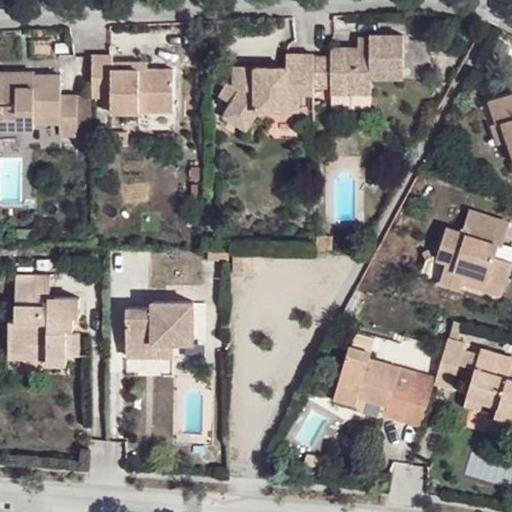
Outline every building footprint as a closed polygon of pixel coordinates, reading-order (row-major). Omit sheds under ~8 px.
[(317,55),(316,66),(405,59),(405,33),(371,34),(371,35),(371,44),(359,45),(345,46),(343,47),(343,49),(343,55),(317,55)] [(359,35),(359,45),(371,44),(371,35),(359,35)] [(107,54),(90,55),(90,98),(109,97),(110,112),(135,112),(172,111),(171,70),(146,70),(110,70),(110,60),(109,53),(107,54)] [(288,69),(316,66),(317,55),(289,56),(288,69)] [(145,59),(110,60),(110,70),(146,70),(145,59)] [(405,59),(316,66),(317,84),(332,85),(350,84),(350,93),(372,93),(373,74),(405,74),(405,59)] [(260,110),(301,109),(301,93),(316,93),(317,84),(316,66),(288,69),(273,70),(234,72),(234,87),(242,94),(226,117),(246,130),(260,110)] [(19,80),(19,71),(0,71),(0,104),(0,129),(34,128),(34,124),(59,122),(60,136),(76,136),(75,96),(61,96),(61,75),(36,75),(36,79),(19,80)] [(36,71),(19,71),(19,80),(36,79),(36,75),(36,71)] [(350,84),(332,85),(333,93),(350,93),(350,84)] [(511,93),(492,100),(498,121),(502,120),(509,140),(511,150),(511,93)] [(173,123),(172,111),(135,112),(135,124),(173,123)] [(502,120),(498,121),(490,123),(497,144),(509,140),(502,120)] [(505,243),(501,242),(507,221),(468,209),(462,231),(446,225),(436,257),(445,259),(438,281),(461,289),(463,281),(467,273),(508,286),(511,271),(511,259),(501,257),(505,243)] [(252,256),(232,257),(232,277),(252,277),(252,256)] [(467,273),(463,281),(505,294),(508,286),(467,273)] [(49,297),(48,275),(15,275),(14,321),(5,320),(5,356),(27,356),(27,345),(46,345),(46,356),(75,355),(75,334),(65,334),(58,334),(58,327),(63,327),(71,327),(72,317),(79,317),(80,298),(49,297)] [(126,307),(125,348),(153,349),(153,342),(174,343),(192,344),(194,303),(152,302),(151,307),(126,307)] [(466,343),(450,338),(437,381),(453,386),(460,362),(477,367),(469,391),(466,402),(482,407),(483,403),(499,407),(497,412),(511,416),(511,376),(511,371),(511,357),(483,348),(481,354),(465,349),(466,343)] [(376,348),(351,341),(340,381),(366,388),(363,395),(389,403),(386,413),(424,424),(438,375),(373,356),(376,348)] [(153,349),(125,348),(125,357),(173,358),(174,343),(153,342),(153,349)] [(27,356),(46,356),(46,345),(27,345),(27,356)] [(477,367),(460,362),(453,386),(469,391),(477,367)] [(366,388),(340,381),(335,395),(357,402),(359,395),(363,395),(366,388)]
